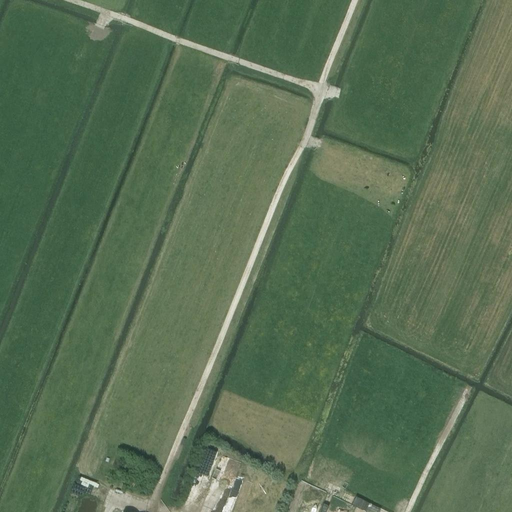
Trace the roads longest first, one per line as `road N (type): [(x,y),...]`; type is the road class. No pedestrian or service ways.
road 1 (track): [(149,511),(354,0)]
road 2 (track): [(320,93),(61,0)]
road 3 (track): [(419,511),(511,326)]
